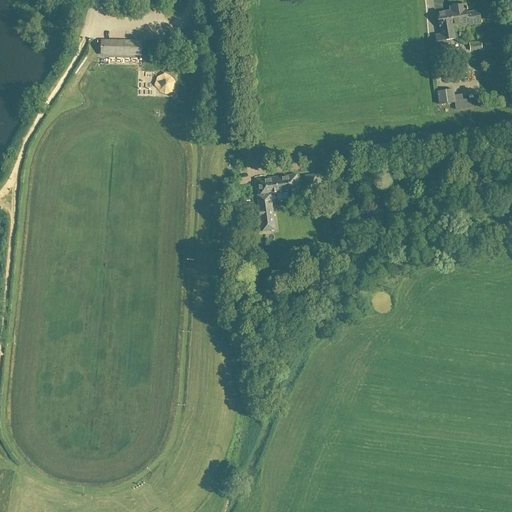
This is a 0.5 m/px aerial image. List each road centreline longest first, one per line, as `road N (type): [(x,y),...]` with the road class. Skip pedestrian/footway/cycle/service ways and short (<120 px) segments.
road 1 (track): [(18,162),(0,346)]
road 2 (track): [(84,38),(18,162)]
